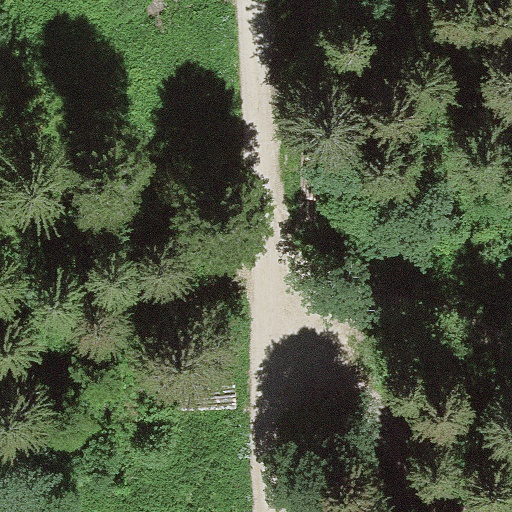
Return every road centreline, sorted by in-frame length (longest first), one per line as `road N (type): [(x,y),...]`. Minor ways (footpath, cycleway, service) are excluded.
road 1 (track): [(451,511),(274,303),(373,300),(511,350)]
road 2 (track): [(286,511),(257,0)]
road 3 (track): [(0,349),(77,348),(154,316),(270,224)]
